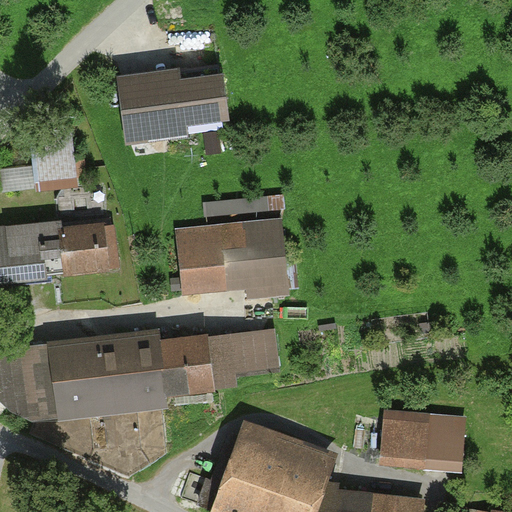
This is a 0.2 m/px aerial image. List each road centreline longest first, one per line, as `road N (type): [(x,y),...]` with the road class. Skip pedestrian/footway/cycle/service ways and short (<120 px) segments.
road 1 (unclassified): [(134,0),(0,126)]
road 2 (track): [(0,440),(48,454),(161,511)]
